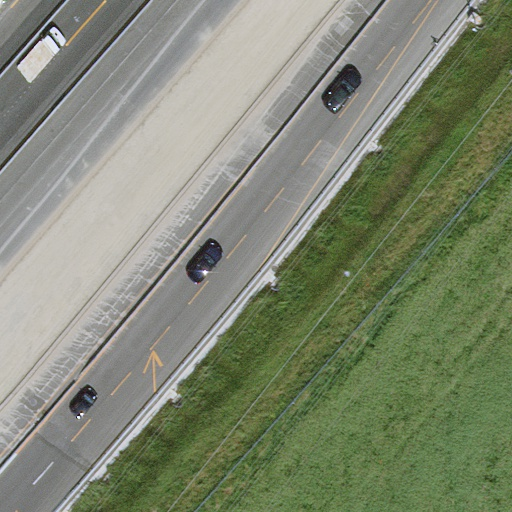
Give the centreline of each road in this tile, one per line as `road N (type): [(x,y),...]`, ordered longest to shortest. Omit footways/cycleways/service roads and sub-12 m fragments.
road 1 (motorway): [(0,502),(403,0)]
road 2 (motorway): [(0,304),(270,0)]
road 3 (motorway): [(113,0),(0,127)]
